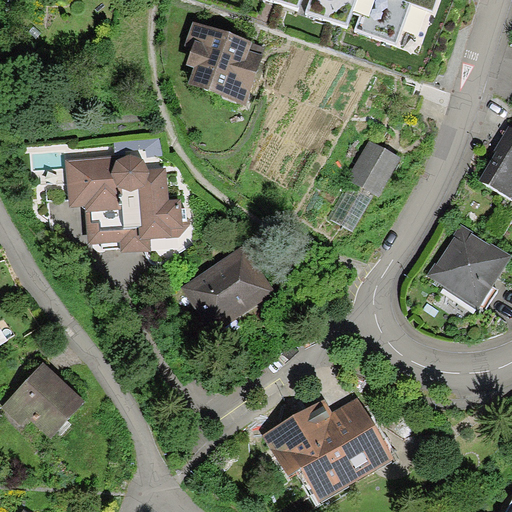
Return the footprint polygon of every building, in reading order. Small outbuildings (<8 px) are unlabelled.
[(268,0),(298,11),(302,0),(313,0),(308,14),(347,28),(352,15),(361,18),(356,30),(396,45),(411,5),(432,13),(437,0),(268,0)] [(267,51),(194,26),(188,43),(195,45),(186,70),(195,73),(190,88),(246,108),(267,51)] [(396,163),(366,146),(345,184),(375,201),(396,163)] [(511,205),(511,149),(488,191),(511,205)] [(187,211),(182,212),(181,204),(169,205),(166,170),(148,172),(144,164),(133,158),(71,162),(70,150),(30,154),(32,172),(48,172),(67,187),(69,213),(84,212),(88,254),(121,251),(121,257),(146,254),(157,269),(200,238),(190,222),(188,222),(187,211)] [(511,261),(459,226),(422,281),(478,319),(511,267),(511,261)] [(223,264),(182,294),(215,338),(276,294),(244,249),(223,264)] [(2,325),(0,326),(0,348),(12,342),(2,325)] [(22,434),(28,429),(53,453),(88,418),(41,373),(7,409),(2,414),(22,434)] [(329,403),(264,439),(290,486),(301,480),(316,508),(394,466),(358,401),(335,413),(329,403)]
